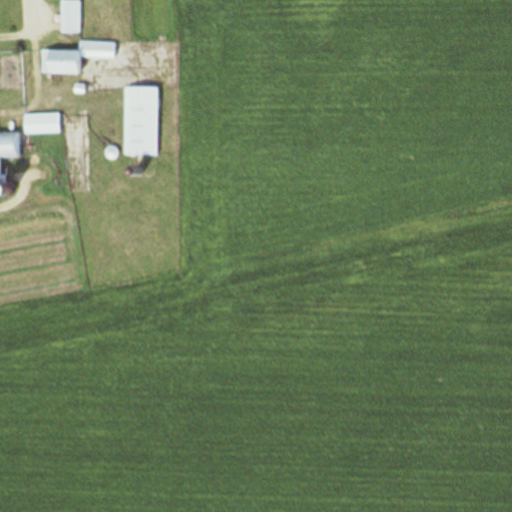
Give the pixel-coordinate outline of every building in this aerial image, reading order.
[(83,35),(83,2),(62,2),(62,35),(83,35)] [(80,52),(44,51),(43,74),(83,75),(83,59),(117,60),(117,44),(81,43),(80,52)] [(126,89),(126,157),(159,157),(159,89),(126,89)] [(25,134),(62,134),(62,114),(25,114),(25,134)] [(0,159),(21,159),(21,133),(0,133),(0,159)]
